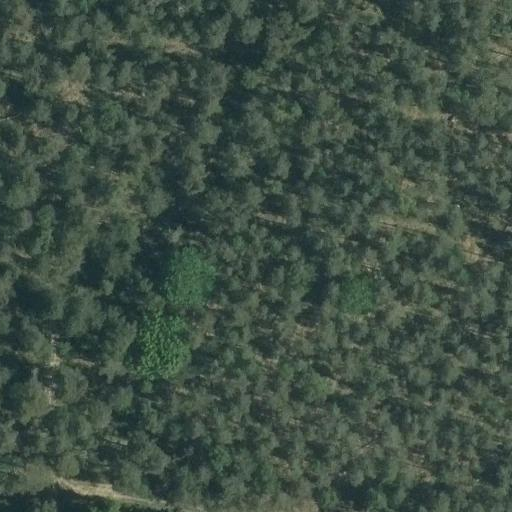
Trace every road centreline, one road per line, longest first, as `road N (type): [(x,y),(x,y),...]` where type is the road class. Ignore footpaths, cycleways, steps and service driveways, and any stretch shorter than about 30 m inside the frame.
road 1 (track): [(79,511),(126,425),(266,0)]
road 2 (track): [(58,511),(44,483),(41,329),(33,299),(0,272)]
road 3 (track): [(0,41),(240,84)]
road 4 (track): [(227,511),(101,481)]
